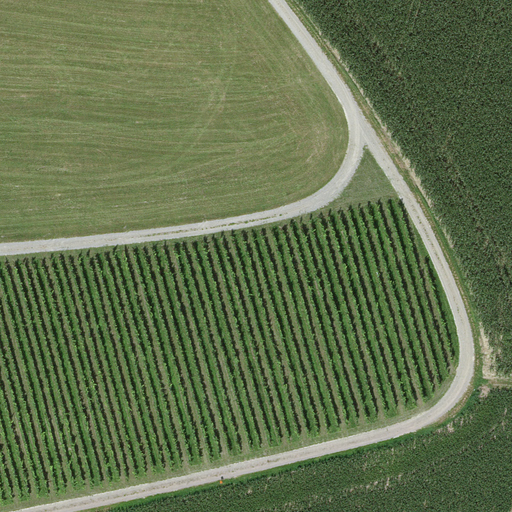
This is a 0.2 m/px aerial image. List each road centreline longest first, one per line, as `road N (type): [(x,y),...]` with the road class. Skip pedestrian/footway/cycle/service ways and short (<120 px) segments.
road 1 (track): [(72,511),(436,418),(471,375),(467,309),(425,213),(349,108)]
road 2 (track): [(277,0),(349,108),(347,167),(326,205),(240,238),(0,257)]
